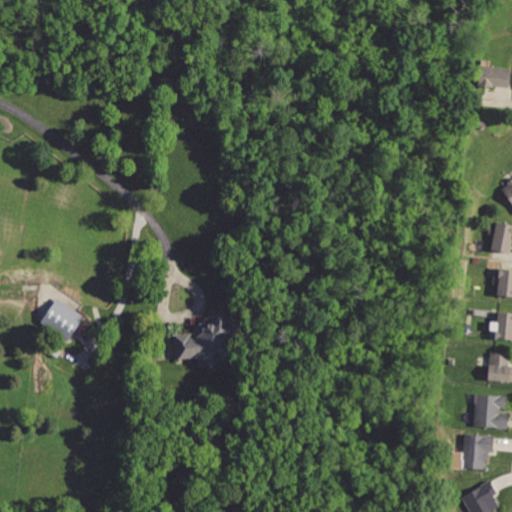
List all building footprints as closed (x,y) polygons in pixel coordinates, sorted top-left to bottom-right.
[(481,63),(479,86),(510,88),(511,66),(481,63)] [(511,177),(499,187),(511,204),(511,177)] [(511,225),(495,223),(491,250),(511,253),(511,246),(511,225)] [(511,269),(501,268),(497,296),(511,298),(511,269)] [(58,299),(41,324),(68,342),(85,317),(58,299)] [(173,332),(174,362),(206,359),(242,332),(221,305),(197,329),(173,332)] [(511,312),(497,311),(493,341),(511,343),(511,312)] [(492,352),(489,380),(511,381),(511,365),(510,366),(511,353),(492,352)] [(476,394),(474,425),(508,428),(510,414),(502,413),(504,397),(476,394)] [(466,433),(463,468),(485,470),(487,453),(493,454),(494,436),(466,433)] [(491,478),(462,495),(472,511),(494,511),(501,508),(494,497),(500,494),(491,478)]
